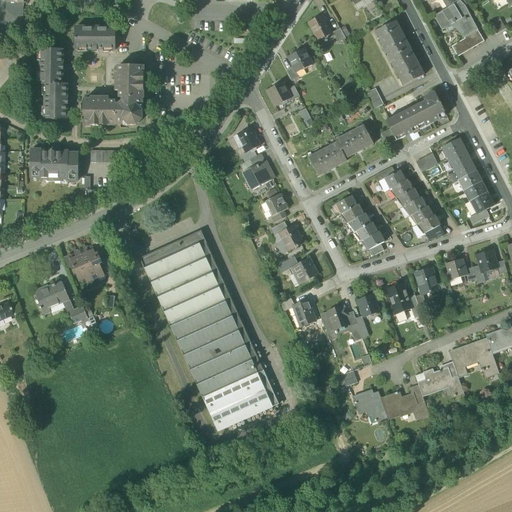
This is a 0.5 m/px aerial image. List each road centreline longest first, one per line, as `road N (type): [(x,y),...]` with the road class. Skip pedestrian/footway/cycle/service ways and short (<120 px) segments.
road 1 (residential): [(246,84),(194,159),(157,189),(0,255)]
road 2 (unknown): [(194,159),(196,216),(181,234),(132,251),(110,209)]
road 3 (residential): [(307,202),(467,122)]
road 4 (residential): [(345,275),(511,224)]
road 5 (residential): [(246,84),(307,202)]
road 6 (residential): [(511,312),(390,363)]
